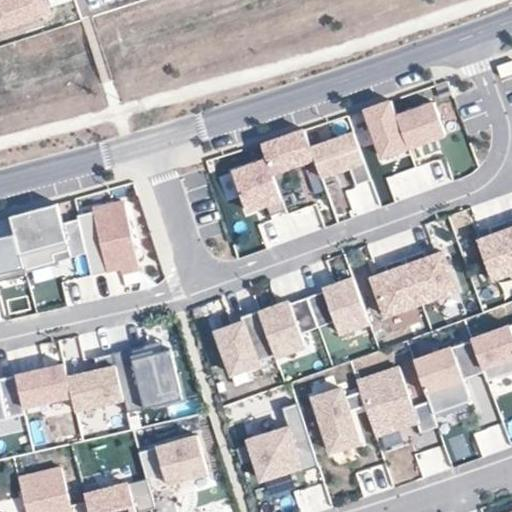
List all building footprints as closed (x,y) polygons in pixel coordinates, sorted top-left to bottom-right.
[(48,0),(0,0),(0,39),(56,22),(48,0)] [(511,73),(511,62),(498,67),(502,77),(511,73)] [(392,100),(366,109),(384,158),(397,153),(410,148),(398,117),(392,100)] [(435,103),(398,117),(410,148),(429,141),(448,135),(435,103)] [(268,159),(273,172),(295,164),(316,157),(312,148),(306,130),(263,144),(268,159)] [(355,132),(312,148),(316,157),(323,177),(340,171),(350,168),(357,186),(372,180),(355,132)] [(279,213),(287,210),(273,172),(268,159),(233,172),(248,211),(267,204),(271,215),(279,213)] [(445,159),(386,179),(394,202),(453,182),(445,159)] [(58,203),(11,216),(16,233),(26,268),(26,270),(56,265),(54,257),(71,254),(73,261),(89,259),(80,220),(63,224),(58,203)] [(80,216),(80,220),(89,259),(93,278),(110,274),(108,265),(121,263),(122,270),(138,267),(125,203),(94,211),(94,213),(80,216)] [(511,227),(509,220),(493,225),(489,227),(492,235),(482,238),(478,240),(492,280),(511,273),(511,276),(511,227)] [(492,235),(489,227),(480,230),(482,238),(492,235)] [(16,233),(0,236),(0,273),(26,268),(16,233)] [(428,257),(438,253),(435,247),(426,250),(428,257)] [(406,257),(422,301),(436,296),(436,298),(458,290),(444,251),(438,253),(428,257),(426,250),(422,251),(406,257)] [(408,307),(422,301),(406,257),(389,263),(386,264),(386,265),(388,271),(379,275),(372,277),(386,316),(408,308),(408,307)] [(376,269),(379,275),(388,271),(386,265),(376,269)] [(0,273),(0,281),(28,275),(26,270),(26,268),(0,273)] [(326,291),(309,297),(320,327),(336,322),(340,333),(371,322),(355,278),(325,289),(326,291)] [(291,301),(260,312),(276,355),(277,357),(307,345),(303,333),(320,327),(309,297),(292,303),(291,301)] [(260,312),(260,311),(242,317),(244,321),(217,331),(233,374),(260,364),(259,361),(276,355),(260,312)] [(511,326),(473,340),(474,342),(485,372),(488,382),(511,372),(511,326)] [(485,372),(474,342),(417,363),(430,402),(434,414),(473,401),(465,379),(485,372)] [(153,356),(166,353),(164,344),(151,347),(153,356)] [(144,349),(115,355),(126,399),(129,415),(157,409),(155,398),(181,392),(172,352),(166,353),(153,356),(151,347),(144,349)] [(70,380),(74,399),(77,411),(126,399),(115,355),(98,359),(101,372),(93,374),(70,380)] [(18,378),(25,410),(74,399),(70,380),(67,367),(37,374),(18,378)] [(401,367),(358,381),(361,391),(367,406),(377,436),(418,422),(421,433),(439,427),(434,414),(430,402),(415,407),(401,367)] [(0,423),(27,417),(25,410),(18,378),(0,382),(0,423)] [(343,388),(314,397),(332,453),(360,442),(351,411),(367,406),(361,391),(346,396),(343,388)] [(184,402),(181,392),(155,398),(157,409),(184,402)] [(319,466),(299,402),(283,407),(289,427),(249,439),(262,480),(275,475),(294,469),(292,464),(300,461),(302,467),(304,471),(319,466)] [(499,423),(470,436),(480,459),(509,446),(499,423)] [(141,454),(148,479),(165,474),(168,486),(188,480),(210,474),(199,437),(141,454)] [(420,472),(442,472),(442,452),(420,452),(420,472)] [(302,467),(300,461),(292,464),(294,469),(302,467)] [(384,467),(357,473),(362,494),(389,488),(384,467)] [(90,511),(88,502),(73,506),(63,469),(20,480),(27,511),(90,511)] [(90,511),(145,511),(156,509),(148,480),(103,491),(101,484),(85,488),(88,502),(90,511)]
